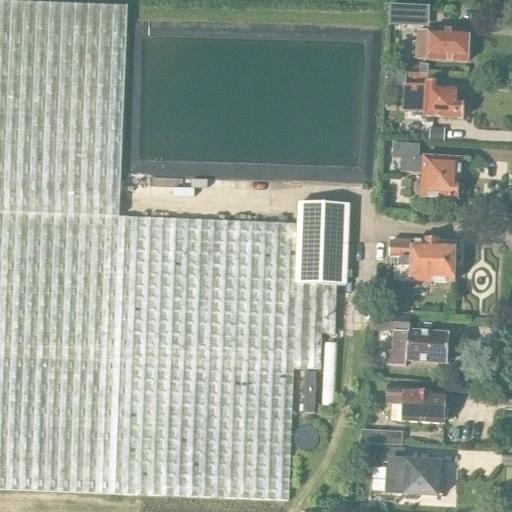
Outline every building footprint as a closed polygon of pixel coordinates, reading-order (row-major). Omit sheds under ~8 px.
[(0,4),(0,491),(287,503),(292,370),(320,371),(321,335),(334,336),(336,286),(344,286),(348,207),(298,205),(297,226),(119,219),(127,10),(0,4)] [(389,11),(388,26),(428,27),(429,12),(389,11)] [(467,64),(467,60),(471,58),(471,50),(468,48),(469,33),(429,31),(429,32),(416,31),(414,61),(427,61),(427,62),(467,64)] [(419,65),(419,74),(427,74),(427,65),(419,65)] [(385,86),(403,86),(405,86),(405,74),(385,73),(385,86)] [(462,119),(462,118),(464,118),(470,114),(470,108),(466,104),(463,104),(463,101),(459,101),(460,89),(441,88),(441,85),(425,84),(425,87),(415,86),(405,86),(403,86),(401,113),(414,113),(424,114),(424,117),(462,119)] [(389,126),(382,134),(388,139),(395,132),(389,126)] [(429,128),(429,141),(443,141),(444,129),(429,128)] [(420,175),(420,178),(420,181),(417,181),(414,185),(414,193),(416,196),(419,196),(419,200),(458,202),(458,198),(461,196),(462,189),(459,187),(461,160),(422,157),(421,158),(418,158),(419,146),(393,145),(392,160),(400,161),(399,173),(420,175)] [(456,244),(388,242),(388,260),(394,260),(393,282),(408,282),(408,283),(454,285),(454,281),(458,278),(458,268),(455,266),(456,244)] [(392,303),(390,308),(393,312),(399,312),(401,306),(397,302),(392,303)] [(392,334),(391,352),(386,352),(385,366),(405,367),(405,364),(446,366),(447,358),(454,358),(455,338),(448,338),(448,334),(409,331),(410,317),(384,316),(370,315),(369,332),(392,334)] [(324,346),(321,409),(334,409),(337,347),(324,346)] [(304,374),(303,414),(315,414),(316,374),(304,374)] [(387,404),(390,404),(389,422),(400,423),(400,421),(419,422),(419,424),(424,425),(424,422),(444,423),(444,421),(448,419),(449,411),(445,408),(446,399),(431,398),(431,394),(402,393),(402,390),(388,389),(387,404)] [(361,433),(361,446),(401,448),(402,435),(361,433)] [(381,463),(389,464),(388,494),(401,495),(401,498),(438,500),(438,495),(444,495),(444,478),(440,477),(440,463),(402,460),(403,450),(382,449),(381,463)]
